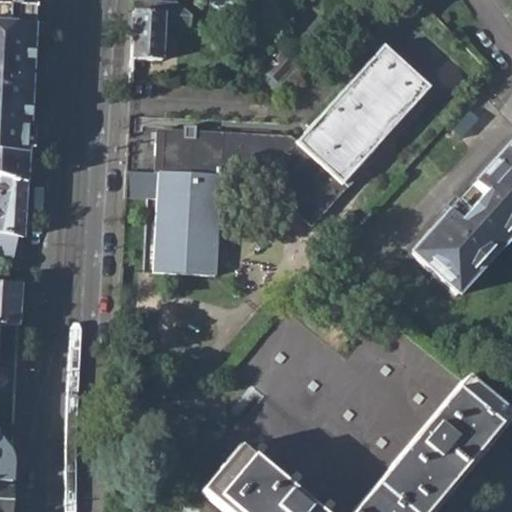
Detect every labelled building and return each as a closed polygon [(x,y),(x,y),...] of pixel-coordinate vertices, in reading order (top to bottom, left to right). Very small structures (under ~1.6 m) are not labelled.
[(132,61),(162,63),(165,5),(133,2),(132,61)] [(0,179),(23,185),(32,7),(0,5),(0,179)] [(320,18),(294,46),(308,58),(334,30),(320,18)] [(281,55),(293,66),(298,70),(308,58),(294,46),(291,50),(288,47),(281,55)] [(152,271),(212,274),(217,175),(256,177),(308,222),(341,186),(338,184),(426,90),(380,48),(292,143),(286,138),(191,132),(191,126),(181,126),(181,131),(154,130),(153,152),(157,152),(156,169),(127,168),(125,194),(155,196),(152,271)] [(281,55),(266,72),(278,83),(293,66),(281,55)] [(283,87),(278,83),(266,72),(258,80),(276,95),(283,87)] [(511,140),(458,199),(467,208),(453,224),(443,215),(408,253),(454,295),(511,233),(511,140)] [(0,253),(20,258),(23,185),(0,179),(0,253)] [(0,322),(17,324),(18,285),(0,283),(0,270),(0,271),(0,270),(0,322)] [(285,309),(241,372),(269,391),(273,386),(284,393),(294,378),(288,373),(304,350),(316,358),(324,347),(343,361),(349,353),(285,309)] [(0,481),(8,482),(10,462),(4,462),(5,447),(11,447),(17,324),(0,322),(0,481)] [(114,368),(130,369),(130,346),(115,345),(114,368)] [(429,511),(507,420),(462,384),(350,511),(307,511),(232,451),(198,493),(220,511),(429,511)] [(0,511),(6,511),(8,482),(0,481),(0,511)]
